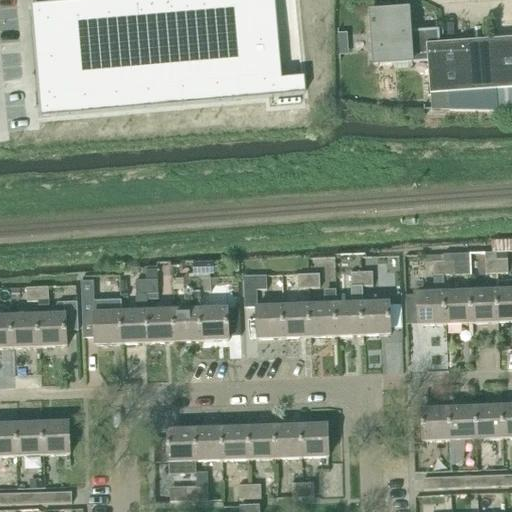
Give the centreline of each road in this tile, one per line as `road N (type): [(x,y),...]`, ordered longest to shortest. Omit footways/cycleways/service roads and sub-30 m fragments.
road 1 (residential): [(124,397),(368,388)]
road 2 (residential): [(368,388),(511,378)]
road 3 (residential): [(0,396),(124,397)]
road 4 (residential): [(372,511),(368,388)]
